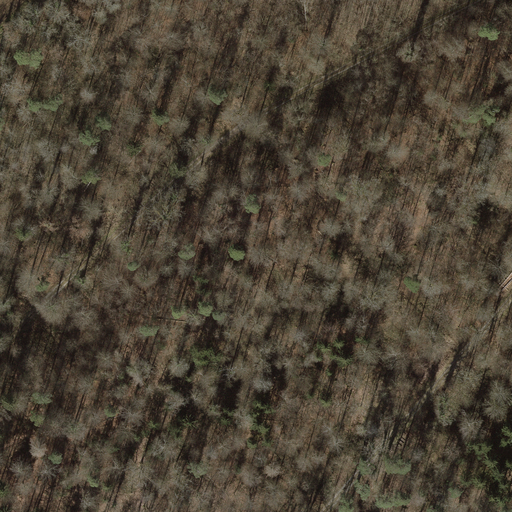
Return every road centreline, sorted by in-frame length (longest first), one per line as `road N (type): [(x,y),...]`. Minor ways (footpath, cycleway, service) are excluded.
road 1 (track): [(0,347),(248,122),(469,0)]
road 2 (track): [(323,511),(511,298)]
